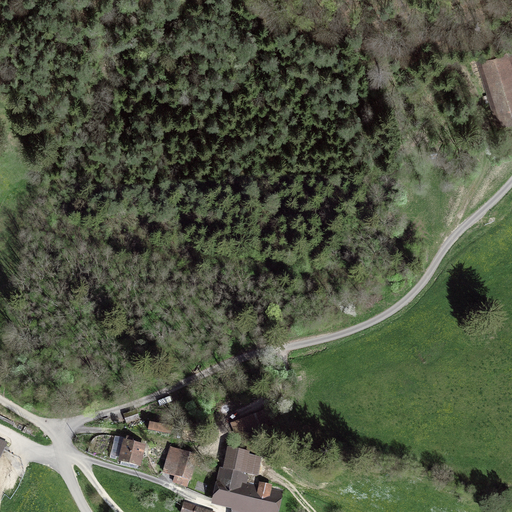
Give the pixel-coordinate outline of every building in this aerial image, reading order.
[(511,52),(511,51),(476,63),(498,128),(511,123),(511,52)] [(136,412),(123,415),(125,425),(138,422),(136,412)] [(271,412),(234,426),(239,438),(275,424),(271,412)] [(173,428),(150,423),(149,431),(171,435),(173,428)] [(186,426),(185,439),(206,441),(207,428),(186,426)] [(148,446),(124,442),(119,464),(143,469),(148,446)] [(193,455),(170,448),(162,474),(185,481),(193,455)] [(251,454),(229,449),(217,501),(237,506),(235,511),(278,511),(285,489),(245,479),(251,454)] [(182,511),(193,511),(195,506),(185,503),(182,511)]
